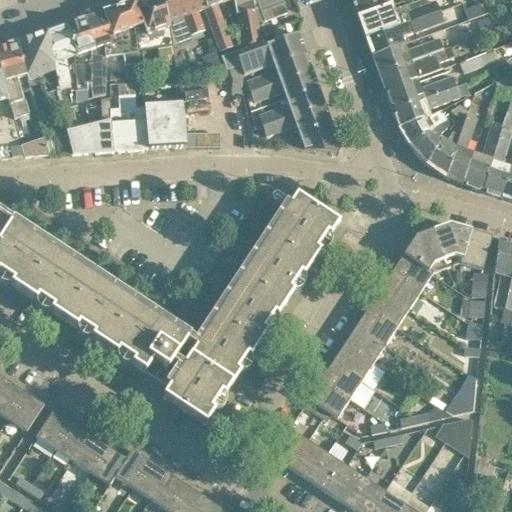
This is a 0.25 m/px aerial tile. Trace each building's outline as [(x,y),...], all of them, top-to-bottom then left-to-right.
[(144,25),(134,30),(136,52),(157,49),(160,67),(175,65),(172,49),(168,23),(167,23),(161,0),(141,0),(135,2),(144,25)] [(168,23),(172,49),(206,37),(204,31),(206,30),(199,12),(191,15),(186,0),(161,0),(167,23),(168,23)] [(186,0),(191,15),(199,12),(205,10),(206,10),(202,0),(186,0)] [(221,0),(202,0),(206,10),(205,10),(213,32),(225,28),(218,6),(223,4),(221,0)] [(221,0),(223,4),(233,0),(235,11),(243,50),(261,43),(257,25),(287,14),(281,0),(258,0),(253,2),(252,0),(221,0)] [(359,0),(352,3),(357,19),(388,8),(386,2),(391,0),(359,0)] [(135,2),(103,13),(111,37),(106,56),(106,58),(122,57),(125,75),(123,76),(123,73),(111,74),(109,81),(139,79),(138,67),(136,52),(134,30),(144,25),(135,2)] [(388,8),(357,19),(359,23),(365,40),(439,13),(435,2),(409,12),(406,5),(390,12),(388,8)] [(106,96),(106,56),(111,37),(103,13),(84,20),(83,21),(94,51),(90,52),(90,85),(92,100),(106,96)] [(439,13),(365,40),(371,56),(403,45),(400,39),(443,24),(439,13)] [(488,19),(476,23),(481,38),(493,33),(488,19)] [(67,26),(65,27),(76,58),(73,59),(76,92),(77,104),(88,102),(87,85),(90,85),(90,52),(94,51),(83,21),(77,23),(74,22),(68,24),(67,26)] [(59,29),(47,34),(62,111),(72,108),(69,97),(72,97),(71,93),(76,92),(73,59),(76,58),(65,27),(63,28),(60,27),(59,29)] [(225,28),(213,32),(220,53),(233,48),(225,28)] [(17,45),(16,45),(26,78),(29,89),(42,84),(52,113),(57,111),(58,115),(62,113),(62,111),(47,34),(47,33),(28,40),(27,40),(25,40),(23,40),(22,41),(21,42),(20,43),(17,45)] [(243,50),(222,58),(227,72),(229,71),(240,67),(243,76),(272,66),(304,54),(297,35),(266,46),(265,42),(261,43),(243,50)] [(371,56),(377,74),(442,52),(437,39),(405,51),(403,45),(371,56)] [(0,75),(13,123),(13,122),(15,128),(14,129),(20,149),(31,145),(24,119),(28,117),(22,94),(30,91),(29,89),(26,78),(16,45),(5,48),(4,46),(0,47),(0,75)] [(377,74),(384,91),(415,80),(440,71),(438,65),(445,62),(453,59),(449,49),(442,52),(377,74)] [(492,51),(459,63),(463,75),(497,63),(492,51)] [(311,71),(304,54),(272,66),(275,73),(246,83),(249,93),(311,71)] [(282,94),(284,99),(317,88),(311,71),(249,93),(253,104),(282,94)] [(0,161),(23,160),(20,149),(14,129),(15,128),(13,122),(13,123),(0,75),(0,161)] [(511,75),(496,84),(494,89),(511,94),(511,92),(511,75)] [(419,90),(415,80),(384,91),(391,112),(455,89),(452,79),(419,90)] [(118,110),(110,111),(112,154),(129,153),(126,85),(116,85),(118,110)] [(134,85),(126,85),(129,153),(146,152),(145,124),(143,109),(135,109),(134,85)] [(259,120),(252,122),(254,130),(262,127),(323,105),(317,88),(284,99),(287,107),(258,117),(259,120)] [(391,112),(398,130),(429,118),(427,111),(459,99),(455,89),(391,112)] [(455,105),(459,107),(464,110),(468,113),(469,110),(474,95),(455,105)] [(101,124),(87,127),(91,141),(93,141),(95,154),(95,155),(112,154),(110,111),(110,100),(100,102),(101,124)] [(295,128),(297,134),(329,122),(323,105),(262,127),(266,138),(295,128)] [(143,109),(145,124),(146,152),(186,150),(184,122),(181,106),(143,107),(143,109)] [(459,107),(450,113),(459,119),(464,110),(459,107)] [(72,108),(62,111),(62,113),(66,133),(71,157),(87,156),(94,155),(95,155),(95,154),(93,141),(91,141),(87,127),(76,130),(72,111),(72,108)] [(459,137),(444,179),(462,186),(471,155),(466,153),(477,120),(474,119),(476,112),(469,110),(468,113),(464,122),(459,137)] [(464,110),(459,119),(464,122),(468,113),(464,110)] [(429,118),(398,130),(408,146),(433,132),(432,131),(445,122),(440,112),(429,118)] [(299,141),(285,146),(287,149),(303,151),(303,152),(337,157),(340,151),(336,141),(329,122),(297,134),(299,141)] [(433,132),(408,146),(410,150),(424,166),(425,166),(427,168),(443,143),(441,142),(436,139),(446,130),(449,126),(445,122),(432,131),(433,132)] [(471,155),(462,186),(481,194),(500,130),(501,127),(491,124),(481,158),(471,155)] [(500,130),(481,194),(501,200),(510,169),(500,166),(501,162),(502,162),(511,133),(500,130)] [(58,158),(71,157),(66,133),(53,136),(58,158)] [(443,143),(427,168),(428,168),(444,179),(459,137),(452,134),(446,145),(444,144),(443,143)] [(23,160),(47,158),(43,141),(31,145),(20,149),(23,160)] [(511,169),(510,169),(501,200),(505,201),(511,202),(511,169)] [(326,235),(330,237),(338,224),(296,195),(176,377),(167,372),(187,341),(0,218),(0,274),(12,283),(10,286),(35,303),(37,299),(52,309),(50,313),(76,330),(78,326),(93,336),(91,339),(116,356),(118,352),(133,362),(131,366),(144,375),(145,374),(168,389),(162,398),(205,427),(219,405),(215,403),(220,396),(223,398),(240,373),(236,370),(246,356),(250,358),(267,332),(263,330),(273,315),(277,317),(293,292),(290,290),(299,275),(303,277),(320,252),(316,250),(326,235)] [(446,270),(459,265),(469,232),(449,226),(432,232),(446,270)] [(415,238),(403,256),(432,275),(446,270),(432,232),(415,238)] [(491,238),(469,232),(459,265),(460,265),(482,271),(491,238)] [(510,279),(511,273),(511,244),(497,240),(495,275),(501,277),(493,307),(502,310),(510,279)] [(403,256),(391,275),(420,293),(432,275),(403,256)] [(511,273),(510,279),(502,310),(499,324),(511,327),(511,320),(511,273)] [(391,275),(379,293),(408,311),(420,293),(391,275)] [(474,275),(473,283),(486,284),(487,276),(481,275),(474,275)] [(485,292),(486,284),(473,283),(472,290),(485,292)] [(472,290),(471,298),(484,299),(485,292),(472,290)] [(379,293),(367,311),(396,329),(408,311),(379,293)] [(483,311),(484,303),(470,302),(469,310),(483,311)] [(482,320),(483,311),(469,310),(469,318),(482,320)] [(367,311),(355,329),(384,348),(396,329),(367,311)] [(468,324),(467,332),(481,334),(482,325),(468,324)] [(355,329),(344,347),(372,366),(384,348),(355,329)] [(480,342),(481,334),(467,332),(466,341),(480,342)] [(344,347),(332,365),(373,392),(384,374),(372,366),(344,347)] [(465,349),(464,357),(478,359),(479,350),(465,349)] [(332,365),(320,383),(349,402),(349,401),(363,411),(374,393),(373,392),(332,365)] [(468,375),(456,394),(473,405),(476,381),(468,375)] [(320,383),(307,402),(331,417),(336,421),(349,402),(320,383)] [(25,396),(7,384),(0,394),(0,417),(8,422),(25,396)] [(444,412),(453,418),(472,413),(473,405),(456,394),(444,412)] [(8,422),(26,434),(43,407),(25,396),(8,422)] [(432,397),(428,402),(435,407),(442,411),(445,405),(432,397)] [(307,402),(303,409),(326,424),(331,417),(307,402)] [(425,415),(412,419),(414,427),(444,420),(442,411),(435,407),(425,415)] [(70,425),(52,413),(35,440),(53,452),(70,425)] [(460,420),(445,443),(469,458),(473,421),(468,418),(460,420)] [(400,430),(414,427),(412,419),(398,422),(400,430)] [(444,423),(436,437),(445,443),(460,420),(444,423)] [(71,464),(88,437),(70,425),(53,452),(71,464)] [(370,428),(372,437),(386,434),(384,425),(370,428)] [(290,470),(307,443),(288,431),(270,458),(290,470)] [(106,449),(88,437),(71,464),(89,476),(106,449)] [(385,440),(387,448),(400,445),(398,437),(385,440)] [(361,446),(349,438),(345,444),(357,452),(361,446)] [(374,451),(387,448),(385,440),(372,443),(374,451)] [(290,470),(309,483),(326,456),(307,443),(290,470)] [(107,488),(113,479),(125,461),(106,449),(89,476),(107,488)] [(131,452),(125,461),(113,479),(131,491),(149,464),(131,452)] [(328,496),(346,469),(326,456),(309,483),(328,496)] [(476,463),(475,474),(491,480),(495,468),(476,463)] [(167,476),(149,464),(131,491),(149,503),(167,476)] [(328,496),(347,508),(365,482),(346,469),(328,496)] [(149,503),(162,511),(169,511),(185,488),(167,476),(149,503)] [(20,479),(15,486),(26,493),(30,486),(20,479)] [(352,511),(372,511),(384,494),(365,482),(347,508),(352,511)] [(458,482),(457,496),(464,497),(465,483),(458,482)] [(42,494),(30,486),(26,493),(38,501),(42,494)] [(195,511),(204,500),(185,488),(169,511),(195,511)] [(7,491),(2,497),(14,505),(18,498),(7,491)] [(372,511),(399,511),(403,507),(384,494),(372,511)] [(463,511),(464,497),(457,496),(456,510),(463,511)] [(221,511),(222,511),(204,500),(195,511),(221,511)] [(24,511),(39,511),(26,503),(22,510),(24,511)] [(56,503),(52,510),(54,511),(64,511),(66,510),(56,503)]
